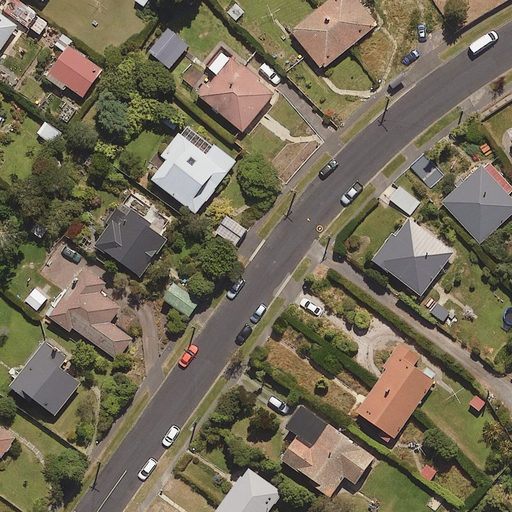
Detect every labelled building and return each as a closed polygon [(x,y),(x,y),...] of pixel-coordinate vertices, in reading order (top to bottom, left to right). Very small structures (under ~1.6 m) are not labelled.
[(378,27),(356,0),(334,0),(293,33),(322,71),(378,27)] [(37,15),(17,2),(9,14),(28,28),(37,15)] [(0,52),(17,28),(0,16),(0,52)] [(189,48),(169,31),(150,54),(169,70),(189,48)] [(102,73),(68,49),(47,80),(63,91),(66,87),(84,99),(102,73)] [(275,94),(224,52),(210,70),(220,78),(202,100),(243,134),(275,94)] [(61,135),(45,124),(38,135),(54,146),(61,135)] [(236,164),(187,127),(163,160),(167,163),(152,182),(197,215),(236,164)] [(480,245),(511,216),(511,202),(508,198),(511,194),(511,186),(490,162),(443,204),(480,245)] [(420,203),(401,188),(391,200),(409,215),(420,203)] [(141,279),(167,241),(152,231),(155,226),(132,210),(119,228),(113,223),(96,248),(141,279)] [(455,254),(407,218),(374,263),(422,299),(455,254)] [(126,309),(105,293),(110,286),(84,266),(45,317),(68,334),(71,330),(118,365),(138,338),(116,322),(126,309)] [(201,303),(177,284),(163,302),(187,321),(201,303)] [(48,300),(36,289),(24,301),(36,312),(48,300)] [(66,361),(44,345),(13,389),(55,419),(80,384),(60,370),(66,361)] [(420,360),(401,347),(379,379),(382,381),(358,416),(394,442),(435,384),(413,369),(420,360)] [(374,463),(304,409),(287,430),(300,440),(283,462),(331,499),(346,479),(356,487),(374,463)] [(0,459),(1,460),(16,441),(0,429),(0,459)] [(271,511),(282,496),(248,472),(218,511),(271,511)]
